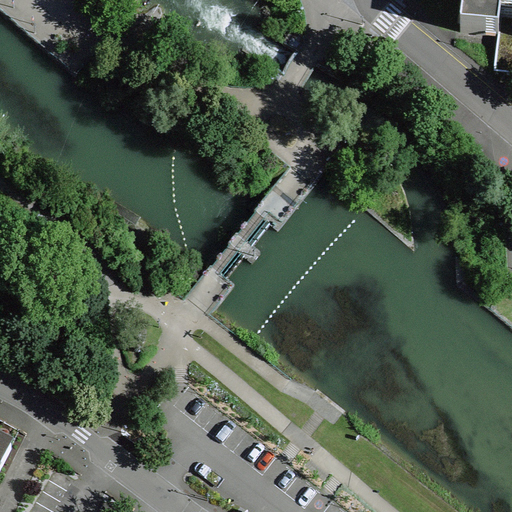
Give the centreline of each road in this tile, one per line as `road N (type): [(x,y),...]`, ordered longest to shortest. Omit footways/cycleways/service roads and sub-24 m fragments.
road 1 (track): [(389,18),(373,36),(323,34),(281,112),(314,154),(288,188)]
road 2 (residential): [(183,511),(0,379)]
road 3 (residential): [(374,0),(511,121)]
